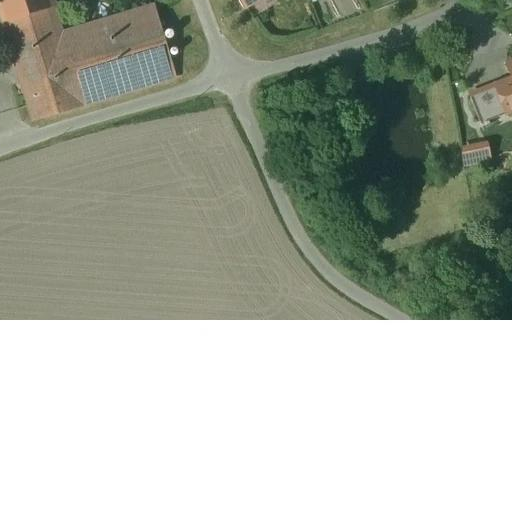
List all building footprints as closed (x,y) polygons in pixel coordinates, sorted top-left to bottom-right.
[(51,0),(0,0),(0,15),(15,62),(65,47),(61,33),(62,33),(51,0)] [(238,0),(244,9),(258,0),(238,0)] [(62,33),(61,33),(65,47),(15,62),(32,121),(176,77),(154,5),(62,33)] [(511,61),(507,63),(511,76),(511,78),(495,85),(506,113),(511,111),(511,61)] [(495,85),(469,95),(480,124),(506,113),(495,85)] [(466,149),(467,163),(496,162),(495,148),(466,149)]
